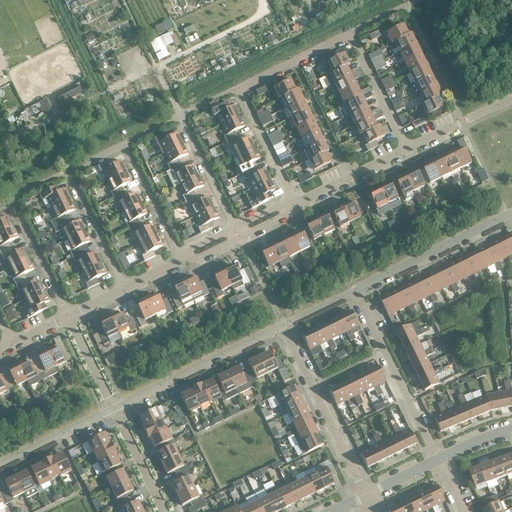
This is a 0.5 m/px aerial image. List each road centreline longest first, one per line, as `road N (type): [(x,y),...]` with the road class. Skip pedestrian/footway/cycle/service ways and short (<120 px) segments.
road 1 (residential): [(294,205),(236,87),(349,33),(407,149)]
road 2 (residential): [(181,260),(123,143),(66,171),(124,289)]
road 3 (residential): [(368,495),(283,326)]
road 4 (residential): [(356,290),(439,458)]
road 5 (residential): [(115,409),(283,326)]
road 6 (residential): [(511,214),(356,290)]
road 7 (residential): [(68,316),(8,200),(0,205)]
road 8 (residential): [(239,232),(180,114)]
road 9 (residential): [(0,463),(115,409)]
road 10 (residential): [(294,205),(407,149)]
